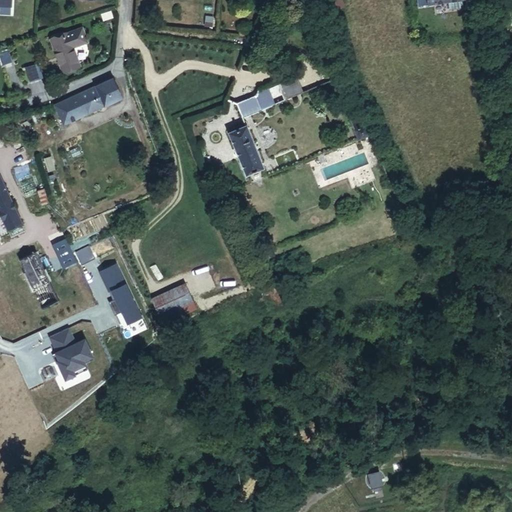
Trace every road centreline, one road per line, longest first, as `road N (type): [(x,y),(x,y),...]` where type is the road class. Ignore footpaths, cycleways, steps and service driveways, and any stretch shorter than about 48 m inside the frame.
road 1 (unknown): [(115,64),(157,198),(150,209),(73,226)]
road 2 (residential): [(19,103),(115,64),(122,0)]
